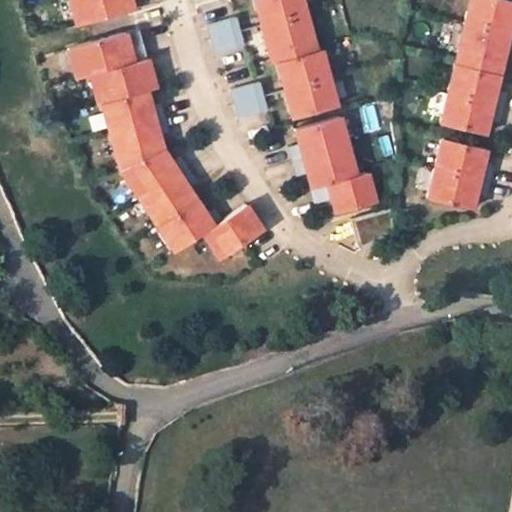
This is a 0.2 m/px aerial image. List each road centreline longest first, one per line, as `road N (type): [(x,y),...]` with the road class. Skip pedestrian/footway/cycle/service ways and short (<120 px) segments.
road 1 (residential): [(511,314),(410,314),(147,406)]
road 2 (residential): [(147,406),(102,385),(53,328),(0,227)]
